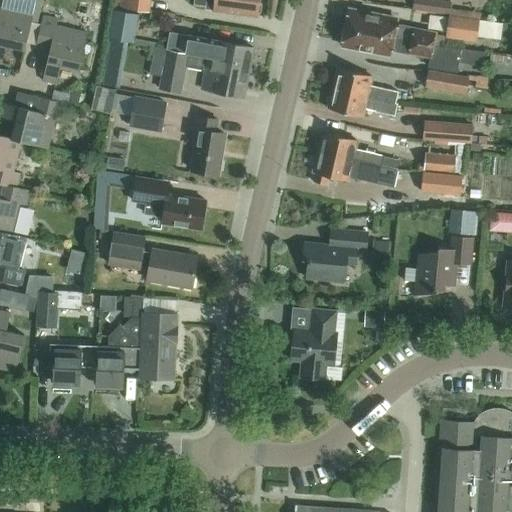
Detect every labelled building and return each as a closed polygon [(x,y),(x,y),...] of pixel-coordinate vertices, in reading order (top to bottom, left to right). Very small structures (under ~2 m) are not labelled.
[(0,0),(0,63),(2,64),(6,46),(24,50),(33,14),(2,6),(3,0),(0,0)] [(151,0),(115,0),(114,9),(119,10),(119,8),(150,12),(151,0)] [(205,0),(205,10),(258,17),(259,0),(205,0)] [(449,14),(480,19),(481,13),(450,8),(451,1),(441,0),(413,0),(413,8),(449,14)] [(114,10),(109,38),(134,43),(139,14),(114,10)] [(415,24),(414,28),(396,24),(397,20),(349,10),(345,27),(433,45),(433,44),(435,32),(427,30),(427,26),(415,24)] [(480,19),(449,14),(446,37),(476,41),(477,36),(480,20),(480,19)] [(79,70),(87,34),(56,27),(57,20),(42,17),(36,45),(49,49),(41,81),(55,84),(60,65),(79,70)] [(480,20),(477,36),(486,38),(488,21),(480,20)] [(496,22),(494,39),(500,40),(503,23),(496,22)] [(391,49),(430,57),(428,68),(458,73),(462,49),(433,44),(433,45),(345,27),(341,45),(390,55),(391,49)] [(190,36),(187,54),(250,66),(253,48),(190,36)] [(465,45),(461,66),(484,71),(488,50),(465,45)] [(201,68),(205,69),(203,80),(222,84),(223,83),(245,87),(250,66),(187,54),(167,50),(155,48),(150,75),(161,77),(159,89),(181,93),(183,81),(185,66),(201,69),(201,68)] [(384,59),(379,76),(402,82),(407,66),(384,59)] [(332,88),(395,103),(398,92),(369,85),(371,76),(336,68),(332,88)] [(469,76),(428,69),(425,86),(466,93),(469,76)] [(477,75),(474,89),(487,92),(490,77),(477,75)] [(395,103),(332,88),(327,108),(362,116),(363,108),(392,115),(395,103)] [(72,89),(69,101),(79,103),(82,92),(72,89)] [(135,97),(130,125),(161,130),(166,103),(135,97)] [(19,142),(19,143),(47,149),(54,117),(61,119),(65,103),(41,98),(38,111),(1,102),(0,106),(0,116),(16,120),(12,138),(12,140),(19,142)] [(473,124),(424,120),(423,138),(472,142),(472,143),(487,145),(489,115),(474,113),(473,124)] [(218,174),(225,134),(215,133),(217,120),(196,116),(192,143),(195,144),(191,170),(218,174)] [(317,152),(380,166),(383,155),(354,149),(356,139),(322,131),(317,152)] [(0,184),(5,185),(6,185),(15,187),(18,173),(12,172),(19,143),(19,142),(12,140),(12,138),(0,134),(0,184)] [(396,137),(382,134),(380,143),(395,146),(396,137)] [(380,166),(317,152),(312,172),(315,173),(313,182),(327,185),(329,176),(347,180),(348,175),(394,185),(397,170),(380,166)] [(424,170),(464,174),(464,173),(461,173),(463,156),(426,152),(424,170)] [(511,162),(497,162),(496,178),(511,178),(511,162)] [(464,174),(424,170),(422,190),(441,192),(451,204),(461,205),(464,174)] [(122,174),(121,185),(135,187),(132,200),(147,203),(145,213),(163,216),(162,222),(201,228),(205,200),(167,193),(169,182),(136,177),(122,174)] [(0,232),(11,235),(11,234),(19,204),(25,205),(29,190),(15,187),(6,185),(5,185),(2,199),(0,198),(0,232)] [(494,227),(511,226),(511,205),(493,206),(494,227)] [(96,209),(95,228),(105,229),(106,210),(96,209)] [(366,249),(368,232),(332,229),(330,245),(305,242),(305,245),(303,246),(302,255),(303,256),(303,260),(307,260),(307,262),(308,262),(307,278),(345,282),(347,264),(356,265),(357,249),(366,249)] [(145,237),(119,232),(114,231),(108,263),(149,269),(147,279),(192,286),(196,256),(152,249),(151,254),(142,253),(145,237)] [(0,279),(20,285),(24,269),(18,268),(25,237),(11,234),(11,235),(0,232),(0,279)] [(471,265),(474,237),(452,235),(451,249),(439,247),(438,251),(419,255),(414,295),(444,290),(445,285),(455,286),(457,263),(471,265)] [(511,260),(507,260),(503,307),(511,308),(511,260)] [(35,277),(35,289),(51,289),(51,278),(35,277)] [(1,288),(0,290),(0,304),(26,310),(30,295),(1,288)] [(38,290),(37,308),(59,309),(59,291),(38,290)] [(143,297),(133,297),(132,317),(123,326),(120,323),(119,324),(120,325),(109,335),(109,346),(98,346),(97,372),(96,386),(123,387),(124,369),(140,370),(143,311),(143,298),(143,297)] [(140,370),(140,379),(175,380),(178,313),(160,312),(161,299),(143,298),(143,311),(140,370)] [(334,364),(337,333),(334,333),(337,311),(313,309),(311,330),(294,329),(291,360),(302,361),(301,376),(325,378),(326,363),(334,364)] [(385,311),(365,310),(364,326),(384,327),(385,311)] [(0,369),(17,373),(25,337),(7,332),(11,314),(0,311),(0,369)] [(97,372),(98,346),(55,344),(53,384),(80,386),(81,367),(97,368),(97,372)] [(46,369),(46,348),(35,347),(34,369),(46,369)] [(506,511),(507,510),(511,509),(511,413),(509,412),(505,410),(499,409),(494,409),(489,410),(484,413),(480,416),(479,423),(475,423),(442,420),(435,511),(506,511)]
